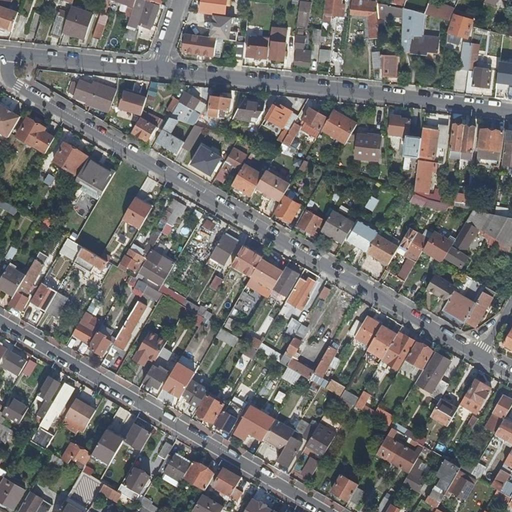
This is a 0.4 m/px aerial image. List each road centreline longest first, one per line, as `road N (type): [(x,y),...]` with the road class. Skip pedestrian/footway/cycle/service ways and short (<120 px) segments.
road 1 (residential): [(511,372),(17,85),(9,79),(8,54)]
road 2 (residential): [(0,323),(321,511)]
road 3 (residential): [(158,71),(511,110)]
road 4 (residential): [(158,71),(8,54)]
